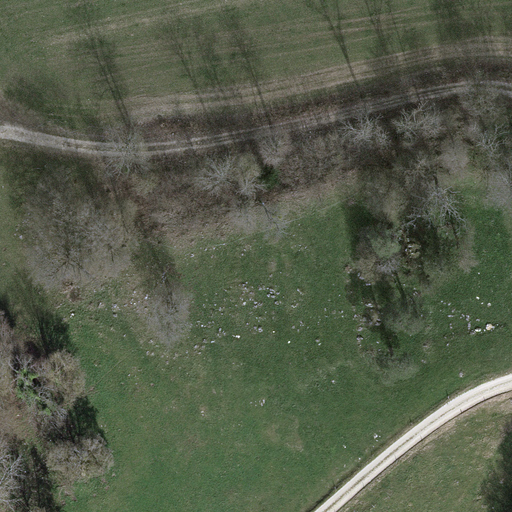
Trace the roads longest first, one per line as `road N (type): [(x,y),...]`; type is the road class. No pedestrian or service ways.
road 1 (track): [(0,131),(98,150),(180,147),(326,113),(511,93)]
road 2 (track): [(329,511),(412,436),(481,393),(511,385)]
